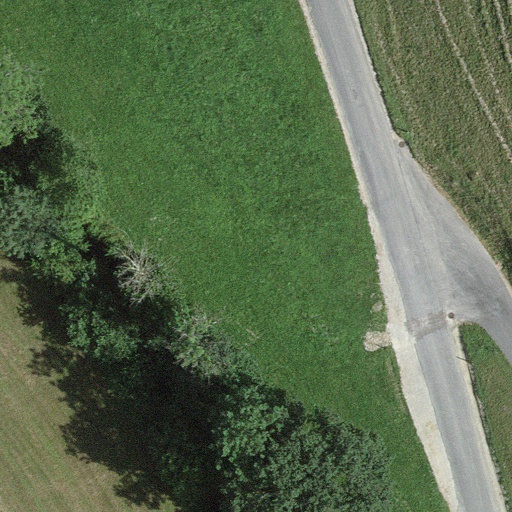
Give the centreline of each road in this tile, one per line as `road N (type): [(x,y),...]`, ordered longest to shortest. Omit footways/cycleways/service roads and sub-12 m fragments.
road 1 (unclassified): [(408,222),(480,511)]
road 2 (unclassified): [(331,0),(408,222)]
road 3 (unclassified): [(408,222),(475,284),(511,333)]
